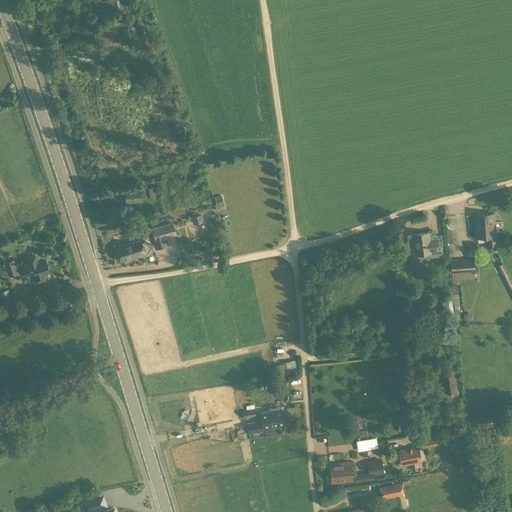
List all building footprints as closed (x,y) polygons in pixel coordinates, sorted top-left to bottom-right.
[(133,28),(119,28),(119,38),(133,38),(133,28)] [(134,189),(124,190),(125,202),(141,200),(139,185),(134,186),(134,189)] [(495,245),(493,213),(473,215),(475,238),(486,237),(487,246),(495,245)] [(191,216),(195,237),(205,235),(201,214),(191,216)] [(148,228),(155,249),(169,245),(167,238),(174,236),(176,235),(172,221),(148,228)] [(16,236),(21,246),(30,242),(25,232),(16,236)] [(413,245),(414,251),(413,251),(412,252),(412,254),(413,255),(415,255),(416,255),(418,258),(419,259),(421,259),(439,257),(439,255),(443,255),(442,245),(443,245),(441,235),(435,236),(435,239),(429,240),(428,232),(406,235),(408,245),(413,245)] [(140,239),(140,240),(117,247),(121,261),(122,261),(144,254),(144,255),(148,253),(150,249),(150,246),(150,243),(147,240),(144,239),(140,239)] [(35,276),(36,282),(45,280),(43,274),(49,272),(45,260),(37,263),(34,254),(26,257),(28,263),(22,265),(25,276),(34,273),(35,276)] [(475,278),(474,258),(448,260),(451,315),(459,314),(457,279),(475,278)] [(3,263),(8,277),(18,273),(16,267),(13,259),(3,263)] [(511,281),(503,263),(498,265),(511,293),(511,281)] [(447,300),(442,300),(444,320),(450,320),(447,300)] [(299,371),(297,360),(283,362),(283,364),(276,365),(278,373),(285,372),(285,374),(299,371)] [(455,394),(453,368),(443,368),(444,395),(455,394)] [(261,413),(262,420),(246,423),(248,435),(264,431),(264,429),(284,425),(281,409),(280,409),(280,407),(280,406),(268,408),(268,411),(261,413)] [(241,409),(236,410),(238,420),(243,419),(252,417),(251,408),(241,409)] [(421,438),(422,446),(436,444),(435,436),(421,438)] [(401,465),(421,461),(418,446),(398,450),(401,465)] [(366,462),(368,475),(383,473),(381,460),(366,462)] [(349,462),(341,463),(341,464),(329,465),(331,482),(352,480),(349,462)] [(379,486),(381,499),(399,496),(403,495),(401,482),(379,486)] [(94,498),(82,502),(85,511),(88,511),(98,509),(94,498)]
